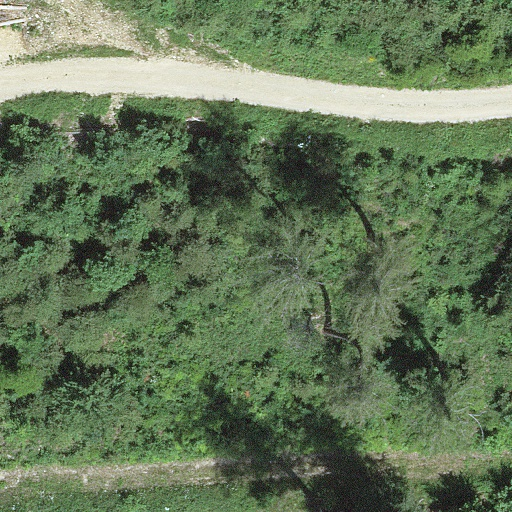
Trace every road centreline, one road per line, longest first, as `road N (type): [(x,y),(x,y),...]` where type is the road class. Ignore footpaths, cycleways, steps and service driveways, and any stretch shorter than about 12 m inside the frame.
road 1 (track): [(511,105),(357,110),(156,85),(0,83)]
road 2 (track): [(0,484),(511,458)]
